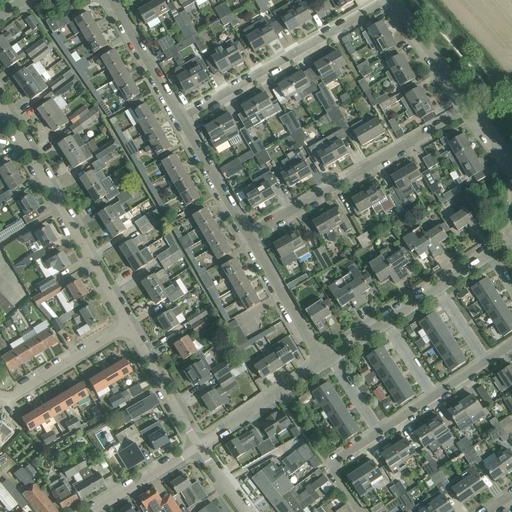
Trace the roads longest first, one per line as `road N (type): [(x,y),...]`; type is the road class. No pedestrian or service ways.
road 1 (residential): [(246,236),(470,109)]
road 2 (residential): [(128,325),(0,102)]
road 3 (residential): [(179,121),(392,1)]
road 4 (residential): [(321,366),(246,236)]
road 5 (unclassified): [(128,325),(14,395),(0,393)]
road 6 (residential): [(200,446),(321,366)]
road 7 (residential): [(200,446),(128,325)]
road 8 (residential): [(179,121),(109,0)]
road 9 (residential): [(470,109),(392,1)]
road 10 (residential): [(246,236),(179,121)]
road 11 (unclassified): [(91,511),(200,446)]
